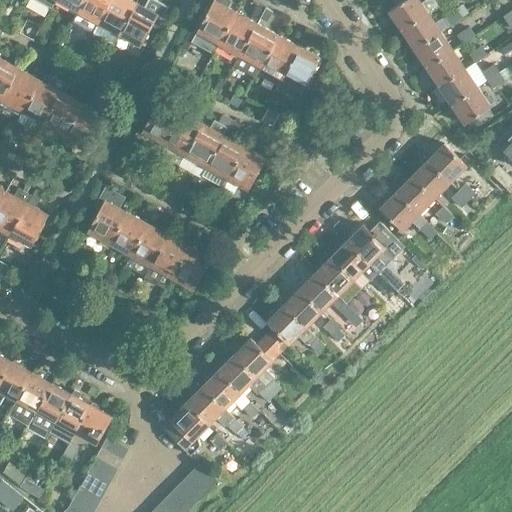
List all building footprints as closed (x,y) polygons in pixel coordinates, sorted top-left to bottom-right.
[(57,0),(77,11),(83,0),(57,0)] [(92,33),(110,0),(83,0),(77,11),(71,22),(92,33)] [(119,34),(137,2),(133,0),(110,0),(92,33),(113,45),(119,34)] [(218,41),(218,42),(236,10),(228,6),(231,0),(213,0),(191,40),(212,52),(218,41)] [(401,29),(428,12),(439,4),(435,0),(424,0),(421,2),(419,0),(403,0),(389,10),(401,29)] [(137,2),(119,34),(128,39),(140,46),(144,41),(159,14),(137,2)] [(456,7),(444,16),(450,24),(462,16),(456,7)] [(272,12),(265,8),(259,17),(267,21),(272,12)] [(239,53),(257,22),(236,10),(218,42),(239,53)] [(428,12),(401,29),(408,40),(414,48),(440,31),(428,12)] [(239,53),(260,65),(278,34),(257,22),(239,53)] [(469,26),(457,35),(462,43),(474,35),(469,26)] [(414,48),(426,67),(452,49),(440,31),(414,48)] [(260,65),(281,77),(299,45),(278,34),(260,65)] [(511,40),(501,48),(506,56),(511,51),(511,40)] [(299,45),(281,77),(283,78),(277,88),(297,99),(303,89),(305,86),(308,88),(314,77),(311,75),(321,57),(299,45)] [(481,45),(469,53),(475,61),(487,53),(481,45)] [(452,49),(426,67),(439,85),(465,68),(452,49)] [(0,97),(1,98),(19,66),(0,56),(0,97)] [(481,71),(487,80),(499,72),(493,63),(481,71)] [(19,66),(1,98),(22,110),(40,78),(19,66)] [(465,68),(439,85),(451,104),(477,86),(465,68)] [(505,80),(499,72),(487,80),(493,88),(505,80)] [(38,132),(61,89),(40,78),(22,110),(17,120),(38,132)] [(477,86),(451,104),(464,123),(490,106),(477,86)] [(61,138),(82,101),(61,89),(38,132),(59,143),(61,138)] [(164,141),(181,110),(160,98),(148,120),(144,118),(135,133),(136,139),(146,145),(152,143),(156,136),(164,141)] [(82,101),(61,138),(73,145),(74,151),(84,157),(90,145),(89,145),(86,144),(103,113),(82,101)] [(179,162),(185,152),(202,122),(181,110),(164,141),(158,151),(179,162)] [(240,124),(234,121),(229,129),(236,133),(240,124)] [(185,152),(206,164),(223,133),(202,122),(185,152)] [(511,164),(511,163),(511,131),(500,144),(510,153),(505,158),(505,159),(505,160),(505,161),(505,162),(506,163),(507,164),(508,164),(509,164),(510,164),(511,164)] [(222,185),(227,176),(244,145),(223,133),(206,164),(201,173),(222,185)] [(428,159),(451,181),(467,165),(445,142),(428,159)] [(244,145),(227,176),(248,188),(265,157),(244,145)] [(451,181),(428,159),(412,174),(435,197),(444,188),(451,181)] [(435,197),(412,174),(397,190),(419,213),(435,197)] [(459,190),(469,200),(475,193),(466,184),(459,190)] [(110,242),(128,211),(120,207),(126,196),(107,185),(101,197),(106,199),(89,230),(110,242)] [(0,227),(10,233),(27,201),(31,193),(18,186),(13,194),(6,190),(0,200),(0,227)] [(27,201),(10,233),(31,245),(48,213),(36,207),(44,193),(35,188),(27,202),(27,201)] [(428,222),(419,213),(397,190),(380,206),(403,229),(412,221),(420,229),(428,222)] [(462,207),(469,200),(459,190),(452,197),(462,207)] [(444,205),(436,213),(446,224),(455,216),(444,205)] [(131,253),(148,222),(128,211),(110,242),(131,253)] [(151,265),(169,234),(148,222),(131,253),(151,265)] [(438,232),(428,222),(420,229),(430,240),(438,232)] [(394,255),(370,230),(363,224),(346,241),(378,272),(385,264),(394,255)] [(169,234),(151,265),(172,277),(189,246),(169,234)] [(369,280),(372,278),(378,272),(346,241),(331,256),(354,278),(361,271),(369,280)] [(189,246),(172,277),(193,289),(211,258),(189,246)] [(432,272),(414,254),(404,263),(422,281),(432,272)] [(331,256),(315,272),(338,294),(354,278),(331,256)] [(394,274),(385,264),(378,272),(387,281),(394,274)] [(315,272),(300,287),(322,310),(331,302),(339,309),(345,303),(337,295),(338,294),(315,272)] [(391,285),(387,281),(378,272),(372,278),(385,291),(391,285)] [(322,310),(300,287),(283,304),(306,326),(322,310)] [(363,288),(356,295),(364,304),(372,297),(363,288)] [(356,313),(345,303),(339,309),(349,320),(356,313)] [(315,335),(306,326),(283,304),(267,320),(274,326),(267,333),(283,349),(298,335),(307,344),(308,343),(315,335)] [(340,329),(330,319),(323,326),(333,336),(340,329)] [(315,335),(308,343),(317,352),(325,345),(315,335)] [(266,385),(273,378),(264,369),(280,353),(264,336),(257,343),(250,337),(234,353),(266,385)] [(0,382),(12,360),(0,353),(0,382)] [(234,353),(218,369),(241,392),(249,384),(258,393),(260,391),(266,385),(234,353)] [(17,399),(32,371),(12,360),(0,382),(0,402),(1,403),(6,393),(17,399)] [(241,409),(242,408),(249,401),(240,392),(241,392),(218,369),(202,385),(225,407),(232,400),(241,409)] [(29,423),(51,382),(32,371),(17,399),(9,412),(29,423)] [(273,378),(266,385),(275,394),(282,387),(273,378)] [(71,392),(51,382),(29,423),(27,426),(47,437),(51,429),(71,392)] [(225,425),(227,423),(234,417),(225,407),(202,385),(186,401),(208,424),(216,416),(225,425)] [(269,400),(273,396),(275,394),(266,385),(260,391),(269,400)] [(71,440),(76,431),(91,403),(80,397),(81,394),(74,390),(73,393),(71,392),(51,429),(71,440)] [(186,401),(180,407),(162,424),(191,453),(200,444),(199,433),(208,424),(186,401)] [(259,410),(249,401),(242,408),(252,417),(259,410)] [(111,414),(91,403),(76,431),(96,442),(111,414)] [(243,426),(234,417),(227,423),(236,432),(243,426)] [(228,442),(218,432),(211,439),(221,449),(228,442)] [(107,434),(101,445),(124,458),(130,447),(107,434)] [(64,453),(73,457),(80,445),(71,440),(64,453)] [(101,445),(95,455),(119,468),(124,458),(101,445)] [(95,455),(90,465),(113,478),(119,468),(95,455)] [(209,488),(218,480),(199,462),(191,470),(209,488)] [(8,463),(3,472),(20,485),(25,476),(8,463)] [(90,465),(85,474),(108,487),(113,478),(90,465)] [(201,496),(209,488),(191,470),(183,478),(201,496)] [(85,474),(79,484),(102,497),(108,487),(85,474)] [(183,478),(175,486),(193,504),(201,496),(183,478)] [(38,480),(30,493),(38,500),(47,486),(38,480)] [(96,508),(102,497),(79,484),(73,495),(96,508)] [(175,486),(167,494),(184,511),(185,511),(193,504),(175,486)] [(184,511),(167,494),(159,502),(168,511),(184,511)] [(94,511),(96,508),(73,495),(67,506),(76,511),(94,511)] [(151,511),(168,511),(159,502),(150,511),(151,511)]
